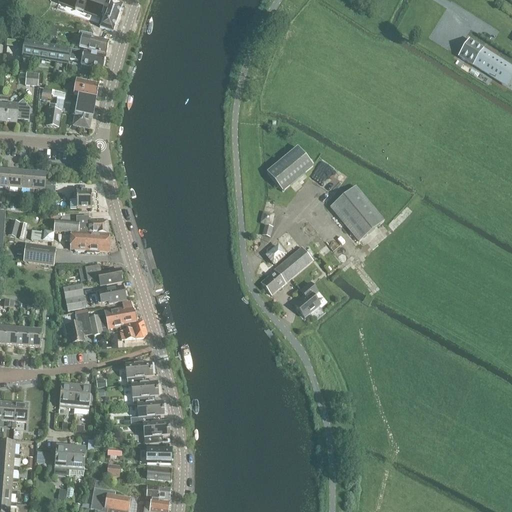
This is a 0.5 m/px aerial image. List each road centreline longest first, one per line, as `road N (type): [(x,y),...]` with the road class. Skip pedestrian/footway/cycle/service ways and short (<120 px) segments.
road 1 (unclassified): [(332,511),(329,433),(317,388),(296,344),(253,292),(246,263),(237,109),(254,46),(278,0)]
road 2 (tertiary): [(181,511),(184,460),(172,390),(103,147)]
road 3 (track): [(384,420),(358,322),(373,295),(360,254),(423,191)]
road 4 (tertiary): [(103,147),(139,0)]
road 5 (track): [(360,254),(334,223),(287,223),(246,263)]
road 6 (track): [(272,12),(384,79)]
